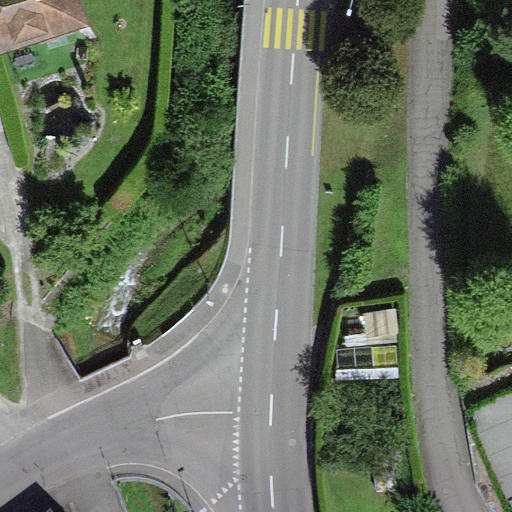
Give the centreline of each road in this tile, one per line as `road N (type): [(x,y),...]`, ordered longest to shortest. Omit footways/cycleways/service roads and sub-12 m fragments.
road 1 (residential): [(428,0),(430,351),(445,453),(466,511)]
road 2 (tertiary): [(270,404),(297,0)]
road 3 (unclassified): [(270,404),(94,436),(0,484)]
